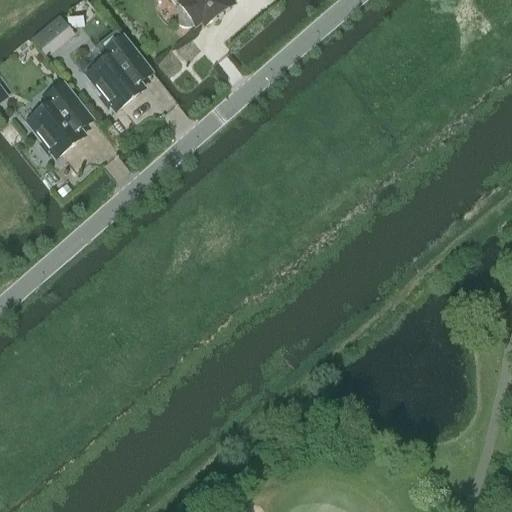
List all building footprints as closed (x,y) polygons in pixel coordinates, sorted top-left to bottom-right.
[(181,0),(182,2),(176,6),(177,8),(176,9),(175,11),(174,13),(173,14),(173,16),(173,18),(173,20),(173,22),(174,23),(175,25),(176,26),(178,28),(179,29),(181,29),(183,30),(185,30),(186,30),(188,29),(190,29),(192,28),(193,30),(199,25),(202,29),(231,8),(225,0),(181,0)] [(55,49),(42,33),(32,41),(45,57),(55,49)] [(150,77),(121,41),(101,57),(106,63),(85,79),(101,99),(98,101),(107,112),(110,110),(114,115),(142,93),(137,87),(150,77)] [(78,134),(90,124),(62,88),(41,104),(46,110),(26,126),(41,146),(39,148),(47,159),(50,157),(54,162),(83,140),(78,134)] [(66,187),(57,194),(61,199),(70,193),(66,187)]
